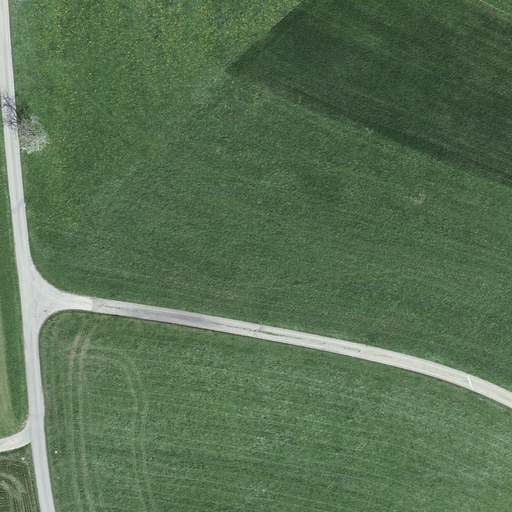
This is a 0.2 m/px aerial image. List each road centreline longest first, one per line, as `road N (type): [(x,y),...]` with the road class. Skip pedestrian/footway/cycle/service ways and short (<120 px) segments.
road 1 (track): [(511,396),(425,362),(270,330),(72,297),(31,301)]
road 2 (unclassified): [(31,301),(1,0)]
road 3 (unclassified): [(31,301),(48,511)]
